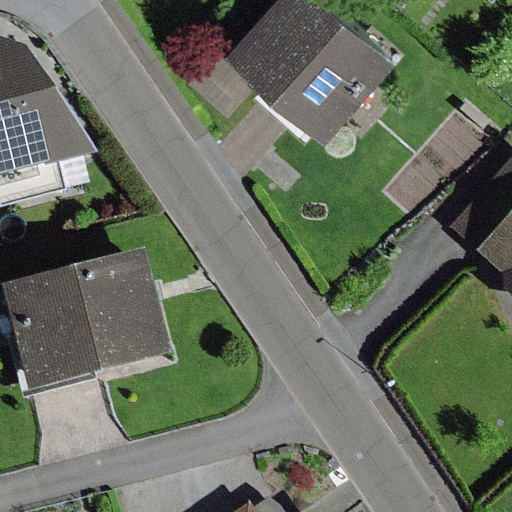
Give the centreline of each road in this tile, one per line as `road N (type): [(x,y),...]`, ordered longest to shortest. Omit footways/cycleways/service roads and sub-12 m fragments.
road 1 (residential): [(61,0),(330,396)]
road 2 (residential): [(0,496),(245,434),(306,414),(330,396)]
road 3 (residential): [(330,396),(408,511)]
